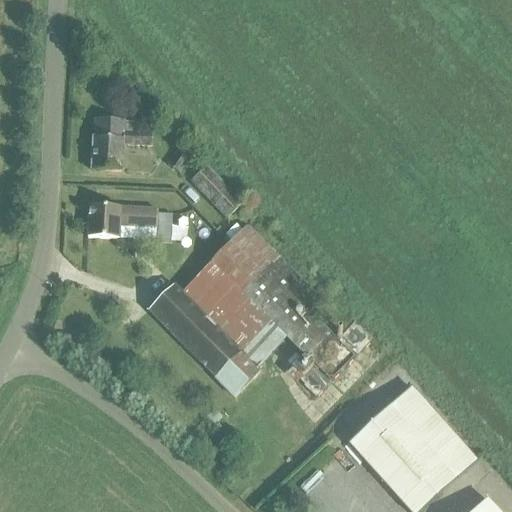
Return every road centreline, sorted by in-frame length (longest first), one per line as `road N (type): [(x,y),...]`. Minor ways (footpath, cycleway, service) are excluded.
road 1 (unclassified): [(11,346),(44,246),(58,0)]
road 2 (unclassified): [(11,346),(157,446),(226,511)]
